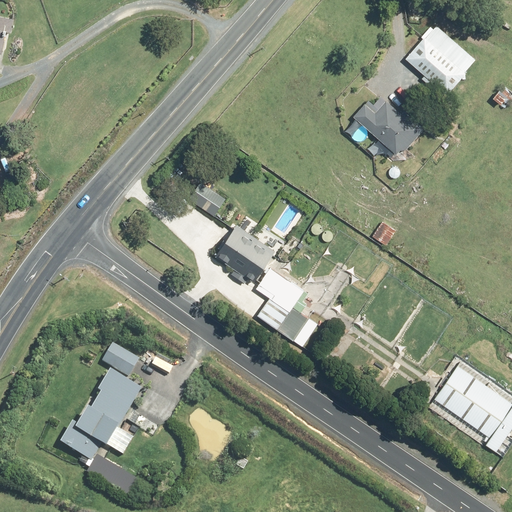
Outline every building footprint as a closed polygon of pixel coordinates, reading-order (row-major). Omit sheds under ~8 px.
[(14,20),(0,17),(0,54),(2,54),(6,32),(11,33),(14,20)] [(425,38),(406,59),(447,96),(467,74),(465,72),(476,60),(437,26),(426,38),(425,38)] [(500,90),(493,99),(504,108),(511,97),(510,96),(511,92),(505,87),(501,91),(500,90)] [(364,101),(350,117),(397,156),(401,151),(404,153),(424,129),(387,98),(377,111),(364,101)] [(459,142),(453,138),(442,151),(449,156),(459,142)] [(201,182),(189,199),(214,216),(226,200),(201,182)] [(275,185),(270,191),(279,198),(284,192),(275,185)] [(383,221),(373,237),(387,246),(397,230),(383,221)] [(256,238),(237,225),(216,257),(235,269),(231,274),(246,284),(249,279),(255,283),(285,238),(265,225),(256,238)] [(271,268),(256,289),(270,298),(257,316),(293,340),(309,318),(301,313),(307,304),(303,301),(308,293),(271,268)] [(113,343),(102,361),(129,377),(140,359),(113,343)] [(511,403),(458,366),(435,399),(491,439),(486,445),(496,452),(511,429),(511,403)] [(74,422),(61,442),(92,461),(103,443),(107,446),(142,388),(111,370),(99,390),(102,392),(92,409),(89,407),(79,425),(74,422)] [(139,428),(133,425),(130,430),(136,433),(139,428)]
